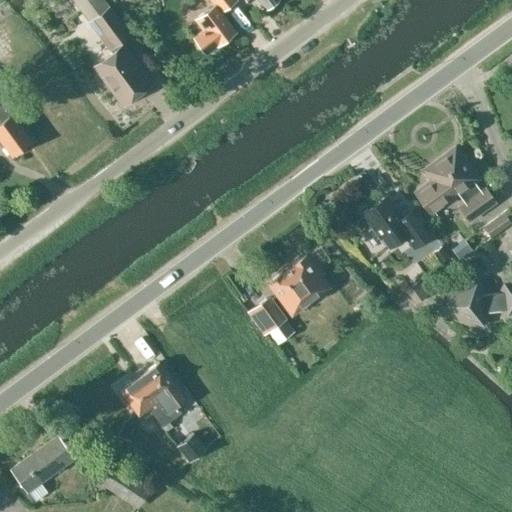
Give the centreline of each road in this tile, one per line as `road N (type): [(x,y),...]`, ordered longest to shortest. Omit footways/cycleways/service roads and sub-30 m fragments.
road 1 (tertiary): [(0,405),(511,30)]
road 2 (unclassified): [(0,256),(351,0)]
